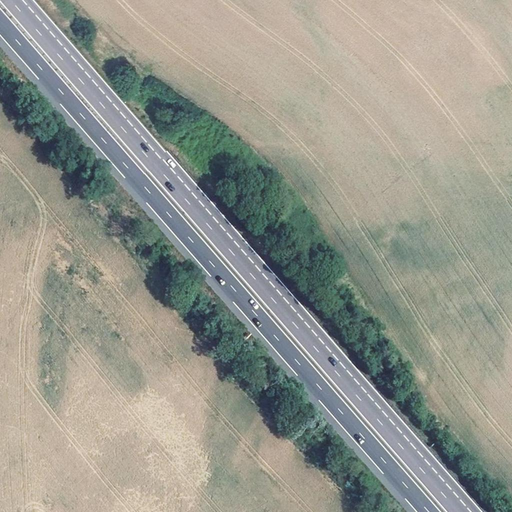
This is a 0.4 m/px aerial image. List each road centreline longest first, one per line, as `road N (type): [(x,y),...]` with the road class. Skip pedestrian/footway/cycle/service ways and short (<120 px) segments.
road 1 (motorway): [(461,511),(15,0)]
road 2 (motorway): [(0,22),(427,511)]
